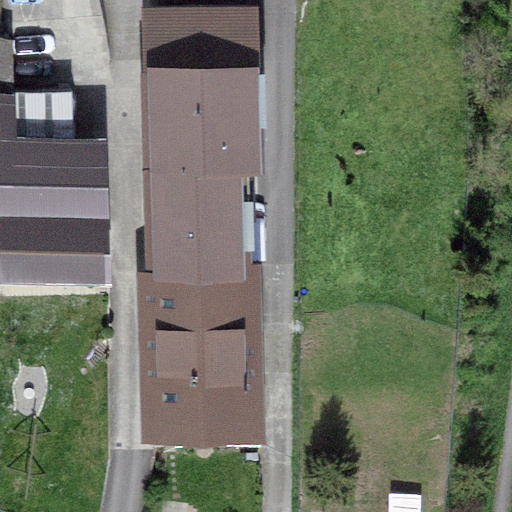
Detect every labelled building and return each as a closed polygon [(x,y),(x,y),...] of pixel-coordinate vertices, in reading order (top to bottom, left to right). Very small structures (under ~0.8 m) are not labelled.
[(131,175),(243,173),(239,0),(178,0),(179,0),(128,1),(131,175)] [(0,94),(0,139),(19,139),(20,95),(0,94)] [(0,217),(109,217),(108,138),(19,139),(0,139),(0,217)] [(245,274),(243,173),(131,175),(133,276),(245,274)] [(0,217),(0,284),(109,284),(109,217),(0,217)] [(245,274),(133,276),(136,442),(248,440),(245,274)]
